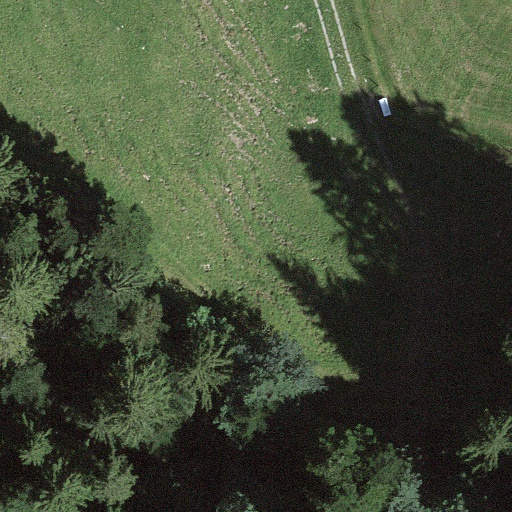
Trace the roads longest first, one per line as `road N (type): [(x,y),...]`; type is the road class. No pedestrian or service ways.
road 1 (track): [(325,0),(359,114),(429,290),(419,511)]
road 2 (track): [(0,137),(127,221),(279,368),(337,396),(365,400),(407,392),(426,372)]
